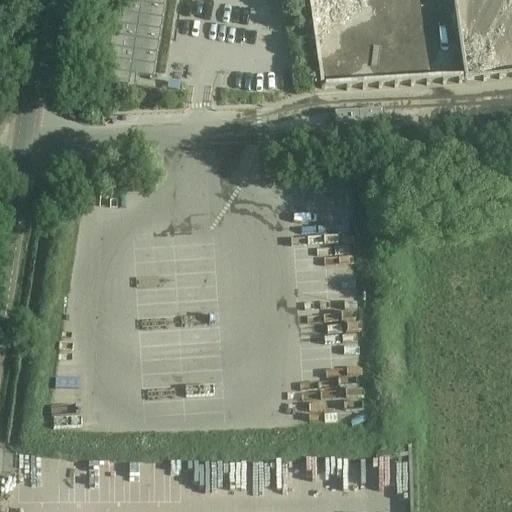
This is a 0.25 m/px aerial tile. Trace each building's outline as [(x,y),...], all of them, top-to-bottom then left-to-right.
[(128,88),(130,76),(154,79),(165,0),(117,0),(105,84),(128,88)] [(252,79),(253,102),(287,101),(286,78),(252,79)] [(384,114),(335,116),(336,129),(384,126),(384,114)] [(325,236),(325,228),(293,228),(293,237),(325,236)] [(164,380),(166,392),(193,389),(191,377),(164,380)] [(133,382),(133,392),(154,393),(154,383),(133,382)] [(258,494),(259,472),(234,471),(233,493),(258,494)]
